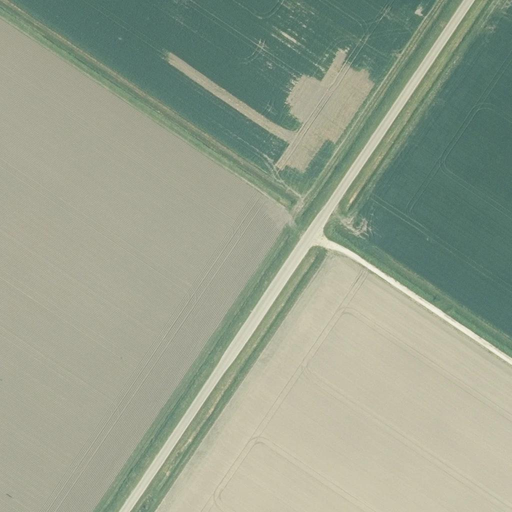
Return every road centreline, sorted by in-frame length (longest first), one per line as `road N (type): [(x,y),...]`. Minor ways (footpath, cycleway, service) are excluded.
road 1 (unclassified): [(124,511),(468,0)]
road 2 (track): [(511,358),(317,225)]
